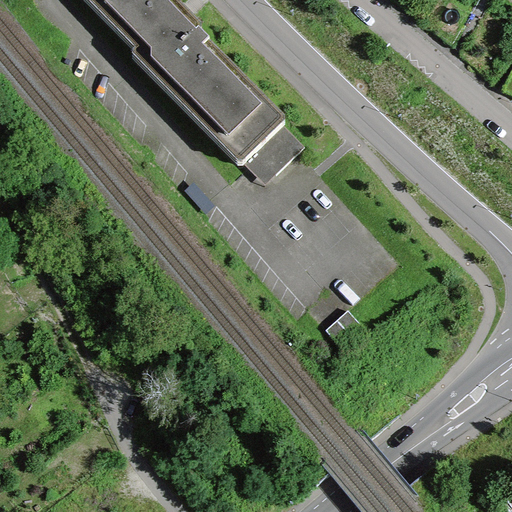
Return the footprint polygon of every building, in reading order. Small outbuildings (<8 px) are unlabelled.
[(83,0),(137,53),(133,57),(134,61),(238,166),(244,168),(255,157),(286,125),(285,119),(208,42),(207,43),(199,35),(203,31),(203,26),(176,0),(83,0)] [(447,8),(436,31),(452,47),(466,16),(447,8)] [(511,74),(503,92),(511,95),(511,74)] [(305,148),(286,125),(255,157),(276,176),(305,148)] [(348,310),(325,332),(346,354),(369,333),(348,310)]
